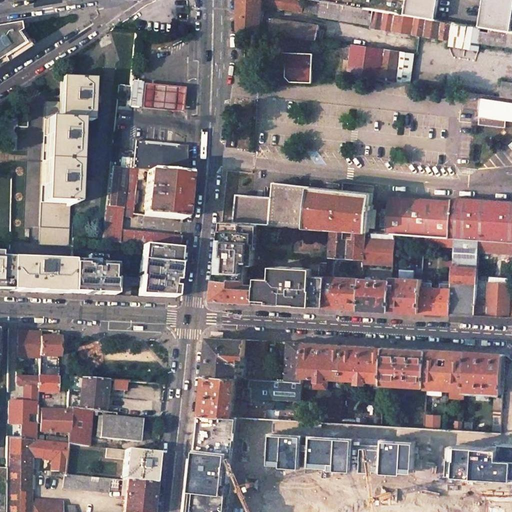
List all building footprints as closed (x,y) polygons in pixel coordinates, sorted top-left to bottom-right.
[(238,0),(239,30),(246,31),(317,40),(320,25),(261,17),(261,11),(260,5),(303,12),(304,0),(238,0)] [(438,20),(318,0),(306,0),(305,12),(319,14),(319,17),(371,25),(370,27),(449,40),(449,45),(478,50),(479,43),(511,47),(511,31),(480,26),(438,20)] [(318,0),(438,20),(441,0),(318,0)] [(511,0),(484,0),(480,26),(511,31),(511,0)] [(0,66),(27,49),(18,35),(15,37),(14,34),(16,33),(14,25),(0,27),(0,66)] [(414,54),(352,45),(348,74),(353,75),(410,83),(414,54)] [(313,53),(283,52),(283,64),(287,64),(286,77),(292,81),(313,82),(313,53)] [(46,103),(41,242),(68,244),(70,204),(75,204),(76,187),(82,187),(83,180),(76,180),(77,144),(84,145),(85,137),(78,137),(78,120),(91,121),(92,103),(98,103),(99,96),(92,96),(93,79),(60,78),(59,104),(46,103)] [(139,107),(141,82),(130,81),(130,86),(128,106),(139,107)] [(511,82),(502,81),(500,97),(511,98),(511,82)] [(184,87),(143,84),(140,109),(181,112),(184,87)] [(480,124),(506,127),(506,120),(480,117),(480,124)] [(134,141),(131,169),(136,169),(143,170),(147,170),(187,174),(187,145),(134,141)] [(179,248),(181,235),(120,229),(121,223),(122,217),(131,218),(131,215),(132,204),(135,178),(136,169),(131,169),(110,166),(102,241),(139,244),(179,248)] [(143,170),(136,169),(135,178),(143,179),(143,170)] [(147,170),(143,216),(182,219),(187,174),(147,170)] [(269,225),(331,229),(366,232),(370,232),(372,210),(374,210),(374,205),(372,205),(373,193),(273,183),(272,197),(269,225)] [(511,201),(452,198),(452,201),(388,197),(386,233),(396,234),(425,236),(454,238),(479,240),(511,242),(511,201)] [(140,204),(132,204),(131,215),(139,215),(140,204)] [(222,222),(216,279),(231,281),(232,279),(247,280),(248,265),(255,265),(256,250),(253,250),(254,225),(242,224),(242,223),(238,223),(222,222)] [(364,258),(366,238),(366,232),(331,229),(329,256),(364,258)] [(396,240),(366,238),(364,258),(364,263),(394,265),(396,240)] [(479,253),(479,240),(454,238),(452,288),(451,314),(476,315),(476,305),(479,253)] [(511,242),(479,240),(479,253),(511,254),(511,242)] [(137,286),(137,296),(174,298),(179,248),(139,244),(139,261),(138,261),(137,278),(138,278),(137,286)] [(72,263),(71,293),(114,295),(114,285),(114,279),(114,276),(114,265),(103,264),(104,257),(86,256),(86,263),(72,263)] [(0,290),(9,291),(10,258),(0,257),(0,290)] [(72,261),(10,258),(9,291),(71,293),(71,276),(72,263),(72,261)] [(257,278),(257,285),(256,302),(284,304),(284,303),(298,304),(298,305),(325,306),(327,276),(313,275),(313,268),(272,266),(271,278),(257,278)] [(393,277),(393,280),(391,310),(421,312),(422,287),(423,279),(414,278),(415,270),(401,270),(401,278),(393,277)] [(114,279),(114,285),(137,286),(138,278),(137,278),(114,276),(114,279)] [(363,279),(327,276),(325,306),(361,309),(363,279)] [(231,281),(216,279),(213,300),(256,302),(257,285),(247,284),(247,280),(232,279),(231,281)] [(393,280),(363,279),(361,309),(391,310),(393,280)] [(488,306),(476,305),(476,315),(511,317),(511,301),(510,301),(510,299),(511,298),(511,284),(489,282),(488,306)] [(451,314),(452,288),(422,287),(421,312),(451,314)] [(39,332),(17,332),(16,357),(39,358),(39,356),(39,337),(39,332)] [(59,337),(39,337),(39,356),(58,356),(59,337)] [(266,359),(268,340),(242,339),(210,337),(208,356),(206,375),(239,378),(240,357),(266,359)] [(303,376),(305,343),(289,342),(287,381),(303,382),(303,376)] [(344,378),(346,345),(325,344),(305,343),(303,376),(315,377),(315,388),(328,388),(328,377),(344,378)] [(384,384),(387,347),(365,346),(346,345),(344,378),(360,379),(359,382),(366,383),(368,383),(369,380),(375,380),(374,389),(377,390),(377,395),(384,395),(384,384)] [(427,386),(429,350),(405,348),(387,347),(384,384),(427,386)] [(465,389),(467,352),(448,351),(429,350),(427,386),(442,387),(450,388),(449,398),(463,398),(463,389),(465,389)] [(489,390),(504,391),(506,354),(486,353),(467,352),(465,389),(481,390),(489,390)] [(46,364),(39,363),(38,375),(57,376),(58,367),(46,367),(46,364)] [(272,380),(274,369),(248,367),(247,378),(250,378),(272,380)] [(59,376),(57,376),(38,375),(38,376),(37,391),(58,392),(59,376)] [(238,387),(239,378),(206,375),(204,393),(201,415),(203,416),(234,417),(237,396),(245,397),(246,388),(238,387)] [(38,376),(15,376),(15,382),(18,386),(23,386),(22,438),(36,440),(37,391),(38,376)] [(87,378),(69,377),(67,407),(70,408),(92,410),(102,411),(105,379),(87,378)] [(250,378),(249,388),(252,388),(251,397),(303,400),(303,387),(303,382),(287,381),(272,380),(250,378)] [(112,380),(111,390),(125,391),(125,380),(112,380)] [(427,394),(442,395),(442,387),(427,386),(427,394)] [(481,398),(488,398),(489,390),(481,390),(481,398)] [(503,410),(503,398),(496,398),(495,409),(503,410)] [(89,446),(92,410),(70,408),(70,412),(68,433),(67,443),(89,446)] [(495,409),(494,432),(501,433),(503,410),(495,409)] [(70,412),(40,411),(39,431),(68,433),(70,412)] [(116,416),(102,414),(99,438),(122,440),(140,442),(142,418),(116,416)] [(427,414),(425,425),(439,426),(440,415),(427,414)] [(193,511),(227,511),(235,423),(218,421),(217,440),(199,454),(193,511)] [(465,431),(473,431),(473,423),(465,423),(465,431)] [(308,435),(277,434),(276,464),(288,464),(288,467),(307,468),(308,435)] [(36,440),(22,438),(6,437),(6,468),(4,511),(74,511),(74,506),(61,506),(61,502),(29,500),(30,456),(52,459),(50,471),(64,472),(67,443),(36,440)] [(359,438),(318,437),(318,466),(337,466),(337,470),(358,470),(359,438)] [(420,475),(422,442),(389,440),(389,448),(367,447),(366,472),(380,473),(380,470),(388,471),(388,474),(420,475)] [(511,481),(511,448),(454,446),(454,459),(450,458),(449,479),(511,481)] [(157,453),(125,449),(123,460),(121,480),(126,481),(154,484),(155,472),(157,453)] [(64,474),(63,474),(62,488),(108,493),(108,491),(116,492),(118,480),(64,474)] [(126,481),(122,511),(150,511),(152,496),(154,484),(126,481)] [(272,503),(271,511),(310,511),(311,506),(272,503)]
